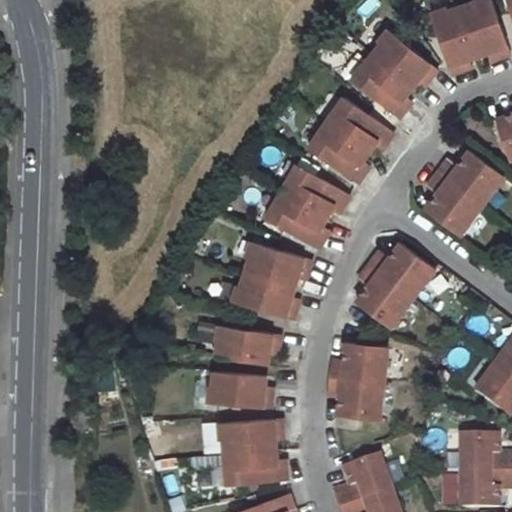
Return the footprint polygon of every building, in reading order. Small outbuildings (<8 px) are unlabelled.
[(511,56),(492,0),(479,0),(476,1),(478,5),(464,9),(469,24),(481,58),(491,54),(493,62),(511,56)] [(448,42),(458,74),(472,70),(470,61),(481,58),(469,24),(464,9),(453,13),(451,9),(437,14),(448,42)] [(443,69),(394,28),(381,42),(385,45),(376,55),(416,87),(422,80),(429,86),(443,69)] [(356,80),(387,103),(404,117),(417,101),(409,95),(416,87),(376,55),(356,80)] [(398,132),(349,96),(330,122),(372,152),(378,143),(386,149),(398,132)] [(511,164),(511,118),(498,123),(511,165),(511,164)] [(312,147),(341,169),(362,183),(374,166),(366,160),(372,152),(330,122),(312,147)] [(443,172),(487,206),(509,176),(475,150),(464,165),(453,157),(443,172)] [(305,202),(329,216),(335,207),(343,212),(353,196),(332,183),(300,163),(284,190),(305,202)] [(430,211),(464,236),(487,206),(443,172),(431,187),(441,195),(430,211)] [(268,217),(301,236),(321,248),(331,229),(324,224),(329,216),(305,202),(284,190),(268,217)] [(248,272),(296,287),(299,277),(308,280),(315,261),(291,252),(254,240),(249,256),(253,257),(248,272)] [(443,271),(409,244),(397,260),(387,253),(376,267),(396,283),(404,289),(420,301),(443,271)] [(396,331),(420,301),(404,289),(396,283),(376,267),(364,282),(375,290),(362,305),(396,331)] [(296,287),(248,272),(244,285),(240,283),(234,300),(296,320),(302,299),(294,296),(296,287)] [(217,356),(267,364),(269,353),(278,355),(281,336),(218,325),(215,341),(219,341),(217,356)] [(391,348),(348,344),(346,363),(334,362),(332,381),(386,386),(387,387),(391,348)] [(511,353),(503,365),(511,371),(511,353)] [(480,395),(511,419),(511,371),(503,365),(480,395)] [(265,378),(216,371),(214,386),(210,385),(208,402),(247,407),(271,409),(274,389),(265,387),(265,378)] [(386,386),(332,381),(330,398),(342,400),(340,419),(383,424),(387,387),(386,386)] [(283,420),(248,422),(219,424),(220,439),(224,439),(225,454),(276,451),(275,439),(285,439),(283,420)] [(462,471),(511,471),(511,452),(498,452),(498,433),(459,434),(460,471),(462,471)] [(225,486),(261,483),(288,481),(286,458),(276,459),(276,451),(225,454),(227,468),(223,469),(225,486)] [(341,508),(393,490),(380,453),(344,465),(350,484),(334,489),(341,508)] [(460,509),(498,509),(498,490),(511,491),(511,471),(462,471),(460,471),(460,509)] [(401,511),(393,490),(341,508),(342,511),(401,511)] [(294,511),(288,494),(235,511),(294,511)]
